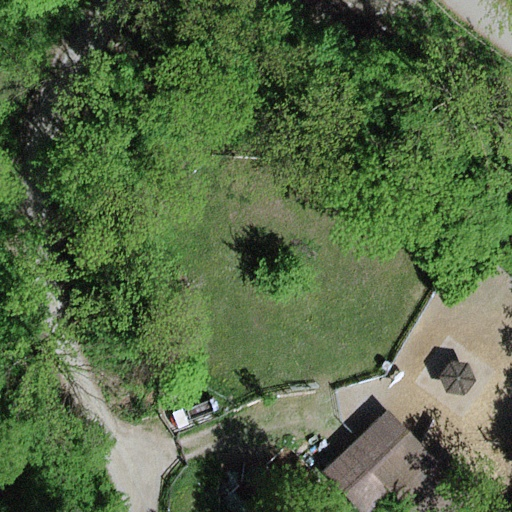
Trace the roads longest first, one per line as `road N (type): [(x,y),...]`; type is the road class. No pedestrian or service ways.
road 1 (track): [(138,511),(55,317),(36,117),(114,0)]
road 2 (track): [(511,93),(422,0)]
